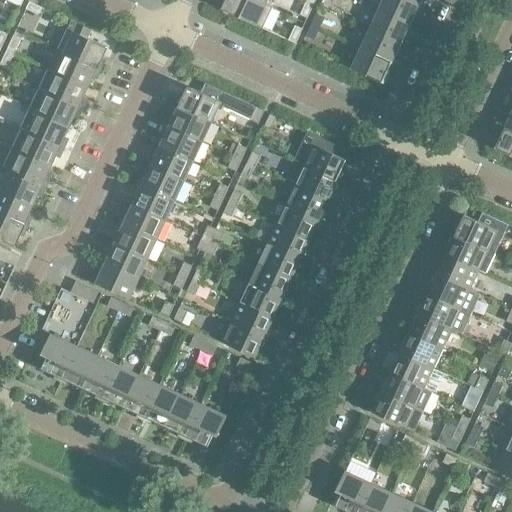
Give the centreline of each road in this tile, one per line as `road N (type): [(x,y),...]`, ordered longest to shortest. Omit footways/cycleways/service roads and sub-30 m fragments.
road 1 (residential): [(384,130),(218,502)]
road 2 (residential): [(287,511),(455,166)]
road 3 (residential): [(0,347),(45,251),(73,239),(169,32)]
road 4 (residential): [(218,502),(0,401)]
road 5 (residential): [(384,130),(169,32)]
road 6 (residential): [(449,0),(384,130)]
road 7 (residential): [(455,166),(511,43)]
